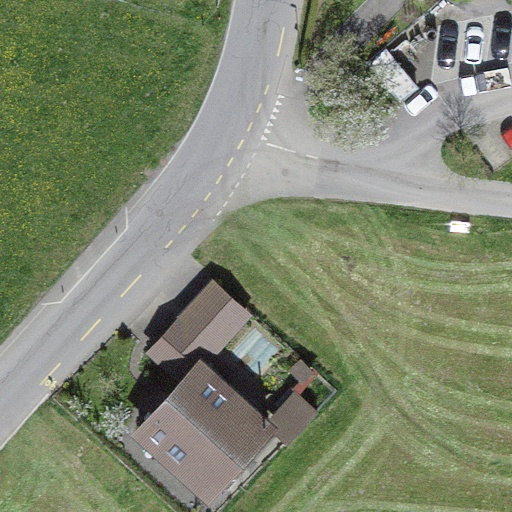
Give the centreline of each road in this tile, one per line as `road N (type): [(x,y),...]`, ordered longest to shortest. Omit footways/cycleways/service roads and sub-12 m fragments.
road 1 (tertiary): [(0,400),(206,157),(241,83),(261,0)]
road 2 (track): [(511,190),(365,166),(225,121)]
road 3 (unknown): [(365,166),(390,127),(444,90),(511,66)]
